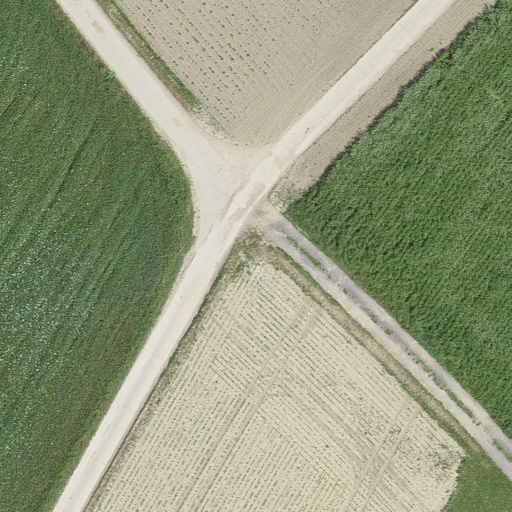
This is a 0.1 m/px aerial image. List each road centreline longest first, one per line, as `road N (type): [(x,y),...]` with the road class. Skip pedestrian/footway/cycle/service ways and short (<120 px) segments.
road 1 (track): [(511,474),(268,208),(471,0)]
road 2 (track): [(127,0),(268,208),(97,511)]
